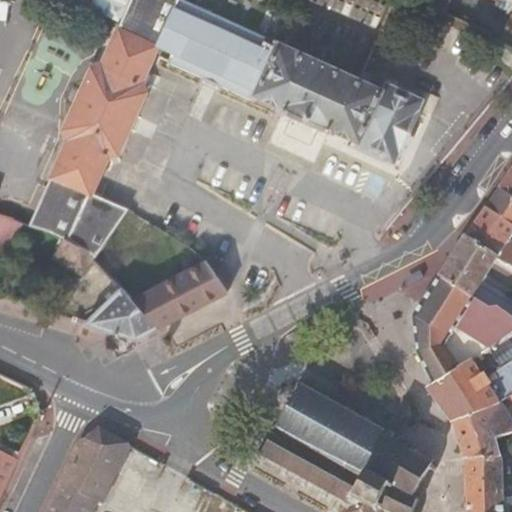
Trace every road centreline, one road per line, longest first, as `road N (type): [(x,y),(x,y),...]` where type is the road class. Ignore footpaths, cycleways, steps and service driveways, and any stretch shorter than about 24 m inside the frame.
road 1 (tertiary): [(354,280),(202,363),(156,403)]
road 2 (tertiary): [(354,280),(443,231),(511,132)]
road 3 (residential): [(291,511),(202,456),(156,403)]
road 4 (tertiary): [(28,511),(61,436),(99,392)]
